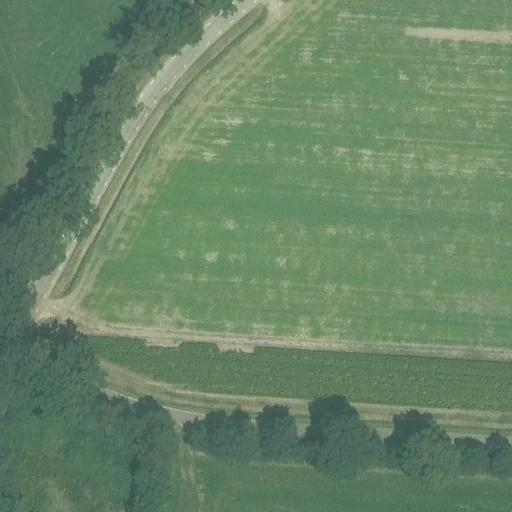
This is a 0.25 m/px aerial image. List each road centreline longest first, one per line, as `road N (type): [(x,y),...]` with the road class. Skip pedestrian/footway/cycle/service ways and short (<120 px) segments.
road 1 (unclassified): [(511,443),(180,419),(112,400),(4,351)]
road 2 (unclassified): [(4,351),(147,98),(248,0)]
